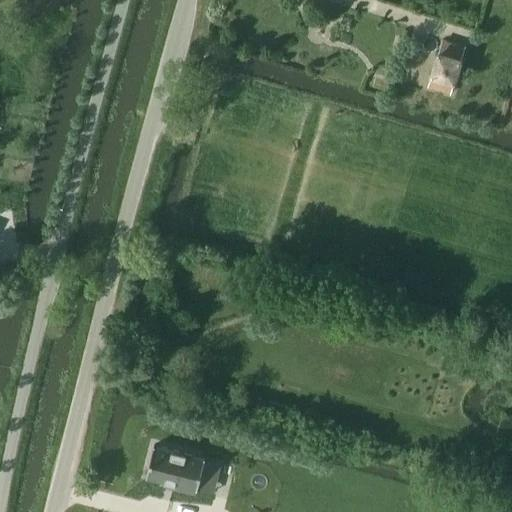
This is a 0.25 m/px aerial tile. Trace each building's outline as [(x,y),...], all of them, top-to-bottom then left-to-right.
[(437,48),(429,76),(431,76),(427,87),(451,94),(454,83),(456,84),(464,56),(462,56),(465,45),(442,38),(439,49),(437,48)] [(263,272),(255,303),(278,309),(286,279),(263,272)] [(290,407),(258,397),(254,411),(286,421),(290,407)] [(173,487),(195,493),(204,457),(154,444),(146,476),(174,483),(173,487)] [(219,496),(225,461),(213,459),(206,494),(219,496)]
